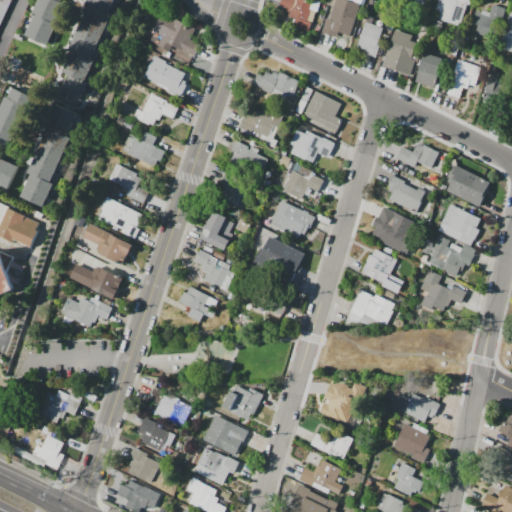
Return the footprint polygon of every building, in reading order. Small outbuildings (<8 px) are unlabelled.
[(0,0),(11,0),(0,24),(0,0)] [(61,0),(52,21),(57,23),(47,45),(26,35),(35,14),(34,14),(40,0),(61,0)] [(77,106),(56,97),(67,73),(63,71),(72,49),(70,48),(89,5),(86,4),(87,0),(115,0),(109,15),(110,15),(91,59),(93,60),(84,81),(87,82),(77,106)] [(314,0),(307,21),(312,22),(309,33),(292,27),(295,19),(288,16),(289,12),(286,11),(286,9),(278,6),(280,0),(314,0)] [(323,31),(327,19),(329,19),(336,0),(348,0),(362,5),(351,36),(339,31),(337,36),(323,31)] [(472,0),(470,5),(467,4),(459,26),(436,18),(439,11),(435,10),(438,0),(472,0)] [(506,8),(495,39),(476,32),(478,25),(472,23),(477,11),(482,12),(483,10),(491,13),(494,4),(506,8)] [(195,57),(173,46),(170,51),(157,45),(162,36),(154,31),(164,12),(195,28),(190,39),(201,44),(195,57)] [(511,13),(511,52),(499,47),(511,13)] [(382,26),(364,21),(357,47),(365,49),(364,53),(375,56),(382,26)] [(395,29),(413,36),(412,41),(421,44),(409,77),(398,73),(399,71),(383,65),(395,29)] [(416,82),(427,49),(446,55),(435,88),(416,82)] [(156,56),(167,61),(166,63),(185,74),(182,80),(187,82),(181,95),(146,77),(156,56)] [(482,67),(475,87),(469,85),(468,88),(464,87),(460,98),(447,94),(459,59),(482,67)] [(480,101),(488,69),(500,72),(497,84),(506,86),(502,99),(497,98),(495,105),(480,101)] [(253,84),(259,73),(264,76),(267,71),(272,74),(274,71),(279,74),(280,71),(298,80),(293,98),(282,92),(280,98),(253,84)] [(317,91),(342,104),(335,116),(342,120),(337,131),(305,115),(307,111),(306,111),(317,91)] [(179,108),(173,119),(163,114),(160,120),(157,119),(153,125),(134,115),(137,109),(142,111),(152,92),(168,101),(168,102),(179,108)] [(0,110),(6,97),(28,107),(10,148),(0,143),(0,110)] [(239,127),(253,99),(285,115),(278,129),(273,127),(266,141),(239,127)] [(21,197),(30,174),(29,174),(49,127),(46,126),(56,104),(77,113),(68,135),(70,136),(50,182),(54,184),(44,207),(21,197)] [(335,143),(328,157),(318,152),(312,163),(291,152),(295,145),(291,143),(298,130),(305,134),(307,130),(323,138),(324,137),(335,143)] [(165,151),(160,161),(157,160),(154,167),(122,150),(130,134),(141,139),(145,131),(156,137),(153,145),(165,151)] [(248,148),(268,159),(259,177),(229,162),(235,151),(231,149),(236,140),(249,147),(248,148)] [(397,157),(402,146),(413,152),(417,144),(422,147),(424,144),(440,152),(431,168),(417,161),(415,166),(397,157)] [(280,162),(283,155),(291,159),(287,166),(280,162)] [(0,157),(19,166),(9,188),(0,183),(0,157)] [(117,163),(151,181),(140,202),(126,194),(128,189),(109,179),(117,163)] [(455,164),(496,186),(487,203),(483,201),(480,207),(447,190),(451,183),(448,181),(453,170),(452,170),(455,164)] [(324,180),(318,191),(310,187),(306,195),(305,194),(302,200),(280,189),(287,176),(290,177),(293,170),(310,178),(312,174),(324,180)] [(227,171),(251,184),(245,195),(242,193),(235,206),(220,198),(225,188),(220,185),(227,171)] [(426,191),(421,201),(423,202),(417,213),(389,199),(392,193),(387,190),(394,175),(406,181),(404,184),(418,190),(419,187),(426,191)] [(119,227),(117,231),(112,228),(114,225),(98,216),(108,197),(143,215),(137,227),(140,229),(135,238),(121,231),(123,229),(119,227)] [(282,200),(303,211),(304,210),(310,212),(309,214),(315,217),(310,228),(308,227),(304,234),(301,232),(298,238),(270,223),(282,200)] [(0,202),(27,214),(26,216),(39,222),(36,228),(39,230),(31,247),(15,240),(14,243),(0,236),(0,202)] [(451,204),(481,219),(476,228),(480,230),(472,246),(459,240),(462,233),(441,222),(451,204)] [(384,206),(415,222),(409,233),(414,236),(405,254),(369,235),(374,226),(371,225),(376,215),(379,216),(384,206)] [(225,250),(202,239),(205,233),(203,231),(214,211),(227,217),(226,219),(234,223),(230,232),(234,234),(225,250)] [(241,218),(251,224),(246,233),(236,228),(241,218)] [(99,245),(83,237),(90,223),(134,245),(129,254),(128,253),(121,266),(101,255),(102,254),(100,254),(98,252),(98,250),(97,248),(98,246),(99,245)] [(432,250),(431,254),(422,252),(426,239),(434,241),(432,246),(435,248),(441,236),(450,241),(447,246),(460,253),(464,243),(475,249),(472,255),(475,256),(469,266),(467,265),(466,266),(465,265),(462,271),(460,270),(456,277),(428,263),(432,256),(431,255),(433,251),(432,250)] [(303,256),(289,283),(256,266),(270,239),(303,256)] [(375,248),(398,260),(391,274),(405,281),(398,294),(382,285),(383,283),(361,272),(365,264),(364,264),(369,254),(372,255),(375,248)] [(14,261),(26,266),(17,285),(12,282),(15,290),(0,295),(0,249),(1,252),(15,258),(14,261)] [(201,249),(212,254),(211,256),(231,266),(229,270),(235,274),(227,290),(207,280),(211,274),(202,270),(204,266),(195,261),(201,249)] [(70,277),(77,264),(91,271),(95,264),(123,279),(118,290),(119,290),(114,300),(70,277)] [(430,270),(443,276),(439,283),(451,290),(454,286),(468,293),(462,305),(451,299),(448,306),(446,305),(442,311),(433,306),(431,310),(421,305),(426,295),(427,295),(429,293),(420,288),(430,270)] [(180,302),(191,307),(187,316),(202,322),(213,298),(187,286),(180,302)] [(282,315),(270,309),(271,307),(251,297),(256,286),(288,302),(282,315)] [(348,310),(359,288),(374,296),(375,294),(395,304),(392,310),(393,311),(385,328),(373,323),(372,325),(361,320),(362,317),(348,310)] [(61,312),(69,298),(78,303),(81,297),(98,306),(100,301),(112,308),(106,319),(99,315),(95,323),(93,322),(90,327),(86,325),(82,333),(69,326),(73,318),(61,312)] [(263,394),(253,414),(251,413),(248,420),(222,408),(234,384),(249,391),(250,387),(263,394)] [(155,386),(175,396),(175,398),(188,404),(180,423),(156,412),(160,403),(150,397),(155,386)] [(330,388),(342,394),(341,396),(344,398),(348,390),(357,395),(353,403),(354,404),(345,422),(325,411),(328,405),(324,403),(326,400),(324,399),(330,388)] [(47,392),(56,396),(59,390),(71,395),(72,392),(83,397),(75,415),(66,411),(63,419),(59,417),(56,423),(37,414),(47,392)] [(441,403),(434,418),(428,415),(425,422),(404,412),(413,393),(427,400),(429,398),(441,403)] [(216,414),(249,430),(243,442),(237,439),(236,442),(230,439),(228,443),(223,440),(219,449),(204,442),(209,433),(207,432),(216,414)] [(509,415),(511,416),(511,447),(507,445),(511,437),(498,431),(503,420),(506,422),(509,415)] [(176,435),(171,446),(168,445),(164,453),(140,442),(143,435),(139,433),(141,429),(139,429),(145,417),(156,423),(155,425),(176,435)] [(13,422),(39,434),(32,450),(6,438),(13,422)] [(421,454),(425,456),(422,462),(412,457),(413,454),(395,446),(406,424),(430,436),(421,454)] [(353,439),(341,461),(310,445),(316,433),(327,438),(333,428),(353,439)] [(48,435),(64,443),(59,452),(65,455),(58,470),(46,464),(47,461),(32,455),(36,445),(42,448),(48,435)] [(134,447),(148,454),(147,458),(160,464),(151,484),(128,473),(131,467),(129,466),(132,459),(129,457),(134,447)] [(511,482),(490,472),(502,447),(511,451),(510,453),(511,453),(511,482)] [(206,448),(216,453),(216,452),(227,457),(228,456),(239,462),(234,474),(229,471),(222,485),(195,472),(199,464),(198,463),(206,448)] [(323,460),(341,469),(335,481),(342,485),(338,494),(314,481),(310,488),(298,481),(305,467),(314,472),(318,465),(320,466),(323,460)] [(403,463),(416,469),(412,476),(424,481),(418,494),(413,491),(410,496),(394,488),(399,479),(396,477),(403,463)] [(194,477),(202,481),(201,483),(217,490),(214,496),(218,498),(216,502),(226,507),(223,511),(210,511),(203,509),(202,510),(189,504),(194,492),(188,489),(194,477)] [(130,480),(146,488),(144,493),(147,495),(138,511),(133,511),(125,508),(129,500),(117,494),(122,484),(124,485),(125,483),(128,485),(130,480)] [(511,511),(503,511),(504,511),(497,507),(495,511),(481,505),(487,493),(498,498),(505,485),(511,487),(511,511)] [(303,488),(336,505),(332,511),(302,511),(304,510),(292,504),(297,494),(300,495),(303,488)] [(384,511),(380,510),(388,494),(410,504),(406,511),(384,511)]
